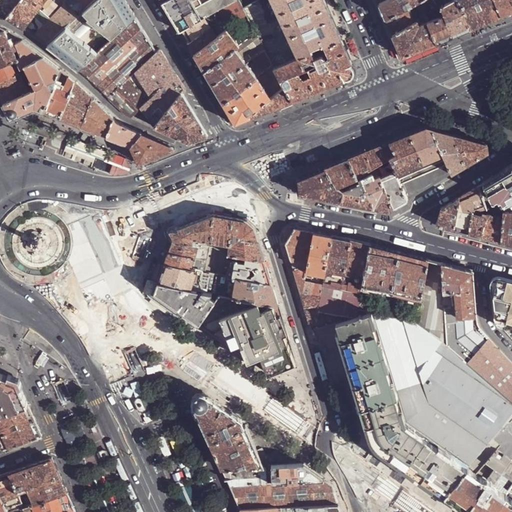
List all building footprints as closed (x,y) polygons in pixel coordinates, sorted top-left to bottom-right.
[(20,0),(7,18),(24,29),(24,28),(39,8),(45,0),(20,0)] [(48,44),(79,70),(99,52),(137,17),(126,0),(97,29),(96,28),(86,38),(70,23),(48,44)] [(88,7),(81,0),(77,0),(70,7),(78,16),(83,11),(88,7)] [(126,0),(95,0),(88,7),(83,11),(96,28),(97,29),(126,0)] [(172,17),(180,31),(183,30),(183,29),(206,17),(237,0),(167,0),(163,2),(172,17)] [(238,0),(237,0),(206,17),(210,26),(215,24),(220,34),(227,28),(247,14),(238,0)] [(324,0),(273,0),(284,24),(327,6),(324,0)] [(384,13),(386,18),(408,7),(420,0),(384,0),(380,3),(384,13)] [(420,0),(408,7),(414,22),(416,21),(423,17),(426,16),(428,14),(441,7),(446,4),(443,0),(420,0)] [(439,41),(471,28),(458,0),(453,0),(446,4),(441,7),(445,15),(430,20),(428,21),(437,42),(439,41)] [(487,22),(503,15),(495,0),(458,0),(471,28),(487,22)] [(511,0),(495,0),(503,15),(511,11),(511,0)] [(36,36),(48,44),(70,23),(78,16),(70,7),(67,4),(52,20),(36,36)] [(333,20),(327,6),(284,24),(299,57),(341,39),(333,20)] [(391,29),(393,34),(414,22),(408,7),(386,18),(391,29)] [(24,28),(24,29),(36,36),(52,20),(39,8),(24,28)] [(86,38),(96,28),(83,11),(78,16),(70,23),(86,38)] [(92,81),(109,96),(135,72),(158,51),(157,51),(147,35),(137,17),(99,52),(79,70),(92,81)] [(183,30),(190,41),(190,42),(210,26),(206,17),(183,29),(183,30)] [(403,56),(437,42),(428,21),(426,23),(419,25),(416,21),(414,22),(393,34),(399,47),(403,56)] [(187,43),(194,54),(216,36),(210,26),(190,42),(190,41),(187,43)] [(194,54),(204,70),(236,46),(240,44),(227,28),(220,34),(216,36),(194,54)] [(0,65),(15,59),(18,58),(19,57),(13,44),(6,29),(0,32),(0,65)] [(23,40),(6,29),(13,44),(17,42),(17,43),(23,40)] [(236,46),(247,63),(254,58),(265,50),(265,49),(265,48),(256,31),(240,44),(236,46)] [(315,91),(352,77),(354,71),(341,39),(299,57),(315,91)] [(4,103),(11,118),(24,112),(35,108),(44,111),(55,81),(61,68),(23,40),(17,43),(23,56),(19,57),(18,58),(22,68),(27,66),(37,87),(32,89),(33,90),(30,91),(4,103)] [(204,70),(215,89),(247,63),(236,46),(204,70)] [(158,51),(135,72),(152,97),(177,74),(160,48),(157,51),(158,51)] [(250,66),(257,77),(265,71),(273,65),(271,60),(265,50),(254,58),(257,61),(250,66)] [(294,59),(310,94),(315,91),(299,57),(294,59)] [(257,61),(254,58),(247,63),(250,66),(257,61)] [(0,80),(21,71),(15,59),(0,65),(0,80)] [(310,94),(294,59),(274,67),(280,78),(285,87),(293,101),(310,94)] [(215,89),(223,103),(257,77),(250,66),(247,63),(215,89)] [(273,65),(265,71),(274,82),(280,78),(274,67),(273,65)] [(27,66),(22,68),(24,70),(32,89),(37,87),(27,66)] [(61,68),(55,81),(65,85),(70,75),(61,68)] [(0,93),(1,95),(4,103),(30,91),(21,71),(0,80),(0,93)] [(135,72),(109,96),(127,114),(133,116),(141,108),(152,97),(135,72)] [(152,97),(141,108),(154,124),(155,125),(182,92),(183,92),(186,88),(177,74),(152,97)] [(46,112),(61,118),(76,81),(70,75),(65,85),(55,81),(44,111),(46,112)] [(235,123),(250,118),(249,114),(271,97),(265,88),(257,77),(223,103),(235,123)] [(285,87),(280,78),(274,82),(265,88),(271,97),(285,87)] [(72,122),(83,127),(94,99),(95,99),(95,98),(76,81),(61,118),(72,122)] [(250,118),(293,101),(285,87),(271,97),(249,114),(250,118)] [(182,92),(155,125),(190,142),(208,134),(183,92),(182,92)] [(95,131),(107,136),(115,119),(95,99),(94,99),(83,127),(95,131)] [(120,141),(131,146),(143,133),(118,122),(115,119),(107,136),(120,141)] [(426,127),(410,134),(422,163),(442,154),(431,128),(426,127)] [(444,158),(451,173),(466,165),(452,134),(441,131),(431,128),(442,154),(444,158)] [(136,157),(139,162),(144,160),(146,159),(174,148),(174,147),(143,133),(131,146),(135,154),(136,157)] [(410,134),(390,142),(396,153),(390,157),(396,170),(397,172),(397,173),(422,163),(410,134)] [(452,134),(466,165),(487,151),(485,144),(468,139),(452,134)] [(390,142),(349,159),(357,177),(360,175),(376,166),(390,157),(396,153),(390,142)] [(380,176),(396,170),(390,157),(376,166),(380,175),(380,176)] [(399,178),(408,199),(451,173),(444,158),(424,167),(399,178)] [(349,159),(325,168),(335,187),(336,187),(357,178),(357,177),(349,159)] [(511,165),(478,186),(486,207),(488,211),(489,213),(496,209),(496,207),(502,203),(503,204),(504,206),(508,207),(507,203),(511,200),(511,204),(508,207),(511,206),(511,165)] [(298,179),(300,194),(341,202),(343,190),(336,187),(335,187),(325,168),(298,179)] [(396,170),(380,176),(381,179),(397,172),(396,170)] [(397,173),(397,172),(381,179),(394,208),(408,199),(399,178),(397,173)] [(363,182),(374,208),(382,210),(389,211),(394,208),(381,179),(380,176),(380,175),(374,177),(373,173),(361,178),(362,180),(363,182)] [(343,190),(341,202),(359,205),(374,208),(363,182),(343,190)] [(478,186),(458,198),(458,199),(457,210),(472,214),(472,213),(472,209),(486,207),(478,186)] [(440,209),(436,225),(454,230),(457,210),(458,199),(458,198),(440,209)] [(457,210),(454,230),(468,234),(472,214),(457,210)] [(503,217),(501,242),(511,245),(511,211),(503,211),(503,217)] [(172,236),(174,240),(191,243),(192,237),(211,240),(213,213),(170,230),(172,236)] [(231,217),(213,213),(211,240),(229,243),(231,217)] [(472,214),(468,234),(475,235),(481,237),(487,216),(482,215),(472,213),(472,214)] [(487,216),(481,237),(492,240),(501,242),(503,217),(497,215),(487,214),(487,216)] [(248,220),(231,217),(229,243),(229,249),(229,252),(234,254),(248,256),(264,259),(254,225),(248,220)] [(293,267),(301,293),(303,293),(305,282),(306,277),(307,272),(314,233),(303,231),(294,229),(286,243),(293,267)] [(322,234),(314,233),(307,272),(324,276),(325,269),(332,236),(322,234)] [(339,237),(332,236),(325,269),(344,273),(351,239),(339,237)] [(359,241),(351,239),(344,273),(364,277),(370,244),(359,241)] [(170,252),(194,255),(199,244),(194,243),(191,243),(174,240),(171,248),(170,252)] [(194,255),(208,258),(210,245),(206,245),(199,244),(194,255)] [(383,247),(370,244),(364,277),(362,287),(370,288),(392,291),(399,251),(383,247)] [(217,273),(228,275),(234,254),(229,252),(229,249),(226,248),(226,247),(210,245),(208,258),(206,271),(208,271),(217,273)] [(399,251),(392,291),(404,294),(414,296),(421,298),(428,259),(412,255),(399,251)] [(167,259),(165,263),(190,268),(194,255),(170,252),(167,259)] [(234,254),(228,275),(237,276),(272,282),(264,259),(248,256),(234,254)] [(208,258),(194,255),(190,268),(197,269),(206,271),(208,258)] [(433,260),(428,259),(421,298),(417,322),(447,345),(445,318),(442,262),(433,260)] [(442,262),(445,318),(457,317),(469,316),(476,315),(473,270),(442,262)] [(161,274),(158,282),(191,288),(197,269),(190,268),(165,263),(161,274)] [(197,269),(191,288),(197,289),(202,290),(205,280),(208,271),(206,271),(197,269)] [(344,273),(325,269),(324,276),(322,285),(341,289),(344,273)] [(217,273),(208,271),(205,280),(211,282),(209,291),(213,292),(215,292),(216,283),(217,273)] [(217,273),(216,283),(227,285),(228,275),(217,273)] [(364,277),(344,273),(341,289),(361,294),(362,287),(364,277)] [(233,296),(237,276),(228,275),(227,285),(225,294),(233,296)] [(278,304),(272,282),(237,276),(233,296),(278,304)] [(511,280),(500,278),(498,277),(494,279),(491,282),(490,285),(490,291),(493,312),(495,319),(506,321),(506,318),(511,319),(511,280)] [(178,308),(199,323),(216,298),(211,295),(213,292),(209,291),(202,290),(199,295),(195,293),(197,289),(191,288),(158,282),(156,288),(155,291),(172,304),(178,308)] [(301,293),(310,323),(315,321),(322,285),(315,284),(305,282),(303,293),(301,293)] [(227,285),(216,283),(215,292),(219,293),(225,294),(227,285)] [(322,285),(315,321),(310,323),(313,331),(336,324),(356,318),(358,311),(359,301),(360,295),(361,294),(341,289),(322,285)] [(370,288),(362,287),(361,294),(360,295),(368,297),(370,288)] [(169,308),(172,304),(155,291),(152,296),(169,308)] [(225,294),(219,293),(216,298),(199,323),(274,375),(296,365),(278,304),(233,296),(225,294)] [(414,296),(404,294),(402,300),(413,303),(414,296)] [(375,444),(380,450),(445,495),(467,469),(403,423),(369,313),(360,311),(358,311),(356,318),(336,324),(369,432),(371,436),(375,444)] [(387,316),(369,313),(403,423),(467,469),(467,468),(477,456),(511,415),(511,402),(447,345),(417,322),(387,316)] [(478,323),(476,315),(469,316),(476,339),(481,346),(476,353),(457,340),(457,317),(445,318),(447,345),(511,402),(511,362),(482,330),(478,323)] [(0,413),(29,404),(22,390),(17,378),(0,371),(0,413)] [(207,395),(201,393),(198,393),(195,395),(193,399),(192,403),(194,407),(194,408),(197,414),(204,429),(210,441),(244,426),(241,419),(214,400),(214,399),(208,395),(207,395)] [(144,410),(146,409),(140,397),(138,398),(136,399),(134,402),(135,404),(137,408),(138,410),(140,411),(142,411),(144,410)] [(35,418),(29,404),(0,413),(0,436),(4,447),(42,434),(35,418)] [(222,468),(264,465),(260,457),(257,450),(245,425),(244,426),(210,441),(216,455),(222,468)] [(187,445),(184,438),(179,441),(181,447),(187,445)] [(511,459),(498,449),(486,463),(495,469),(502,474),(511,480),(511,459)] [(104,450),(100,452),(104,462),(109,460),(110,456),(108,451),(104,450)] [(265,465),(268,465),(264,454),(260,457),(264,465),(265,465)] [(30,464),(10,471),(17,490),(27,486),(35,502),(68,490),(60,473),(52,456),(30,464)] [(197,467),(194,460),(188,462),(192,470),(197,467)] [(324,477),(303,463),(271,465),(272,482),(298,480),(323,478),(324,477)] [(229,486),(267,482),(265,465),(264,465),(222,468),(226,477),(229,486)] [(467,469),(445,495),(468,511),(494,511),(506,495),(497,489),(499,487),(494,484),(502,474),(495,469),(487,480),(483,476),(482,478),(467,468),(467,469)] [(1,474),(0,474),(0,493),(5,506),(22,500),(17,490),(10,471),(1,474)] [(235,498),(240,510),(277,507),(338,503),(332,483),(324,477),(323,478),(298,480),(272,482),(267,482),(229,486),(235,498)] [(494,511),(511,511),(511,486),(506,495),(494,511)] [(77,511),(72,501),(68,490),(35,502),(24,505),(26,511),(77,511)] [(22,500),(5,506),(8,511),(24,505),(22,500)] [(340,511),(338,503),(277,507),(279,511),(340,511)]
